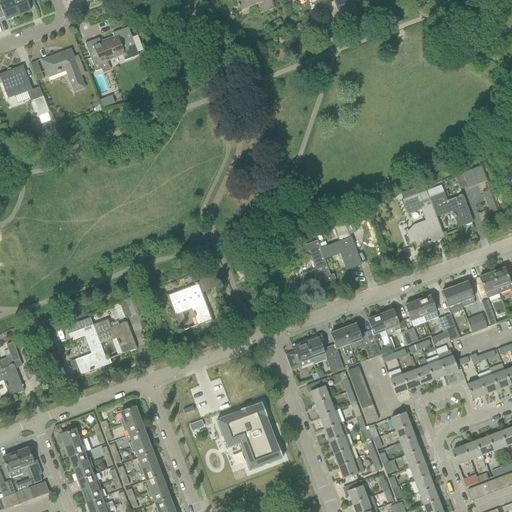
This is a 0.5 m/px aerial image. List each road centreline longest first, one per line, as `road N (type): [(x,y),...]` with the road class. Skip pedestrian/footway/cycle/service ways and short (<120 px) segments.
road 1 (residential): [(265,338),(511,246)]
road 2 (residential): [(331,511),(265,338)]
road 3 (residential): [(197,511),(148,382)]
road 4 (residential): [(439,451),(419,404),(459,391),(476,421)]
road 5 (residential): [(148,382),(265,338)]
road 6 (residential): [(35,425),(148,382)]
